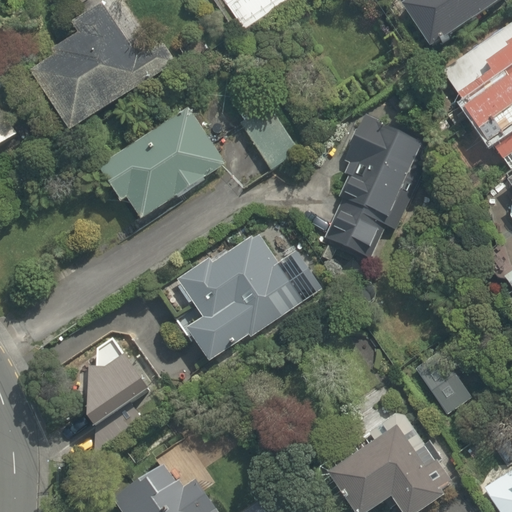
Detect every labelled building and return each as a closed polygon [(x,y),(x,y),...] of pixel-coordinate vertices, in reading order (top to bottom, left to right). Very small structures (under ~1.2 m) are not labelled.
[(139,54),(101,0),(95,0),(61,24),(72,40),(33,67),(78,132),(175,66),(158,41),(139,54)] [(232,0),(253,30),(297,0),(232,0)] [(410,0),(402,6),(431,50),(505,0),(410,0)] [(492,70),(457,94),(506,167),(511,162),(511,46),(487,63),(492,70)] [(0,147),(12,140),(5,129),(15,123),(0,99),(0,147)] [(274,100),(235,127),(263,169),(303,142),(274,100)] [(128,201),(143,223),(227,165),(189,109),(98,171),(122,205),(128,201)] [(343,186),(316,240),(367,266),(384,233),(394,238),(436,152),(368,119),(337,183),(343,186)] [(202,319),(188,328),(211,363),(321,290),(290,244),(273,256),(258,233),(197,274),(191,265),(160,286),(181,318),(195,308),(202,319)] [(154,390),(116,339),(64,377),(101,428),(154,390)] [(399,428),(329,478),(353,511),(376,511),(395,499),(404,511),(429,511),(449,498),(444,490),(459,479),(433,443),(418,454),(399,428)] [(217,511),(219,511),(198,480),(188,487),(171,462),(112,502),(118,511),(217,511)]
